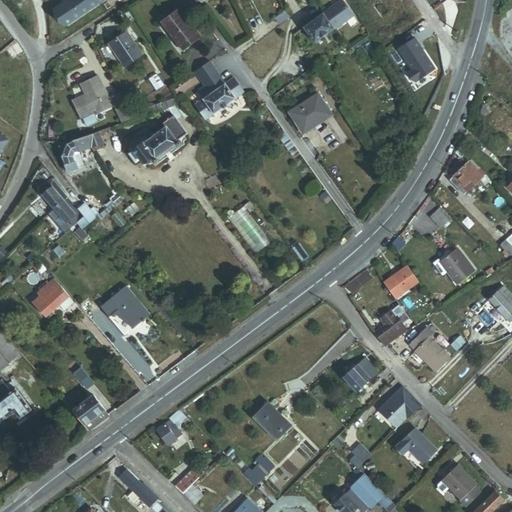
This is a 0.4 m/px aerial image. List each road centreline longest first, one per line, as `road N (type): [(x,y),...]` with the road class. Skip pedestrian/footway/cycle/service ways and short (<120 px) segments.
road 1 (residential): [(192,0),(372,242)]
road 2 (residential): [(318,285),(499,480),(511,484)]
road 3 (secondary): [(110,436),(318,285)]
road 4 (residential): [(0,5),(35,50),(38,92),(30,149),(5,207)]
road 5 (secondary): [(372,242),(428,162),(470,61)]
road 6 (secondary): [(12,511),(110,436)]
